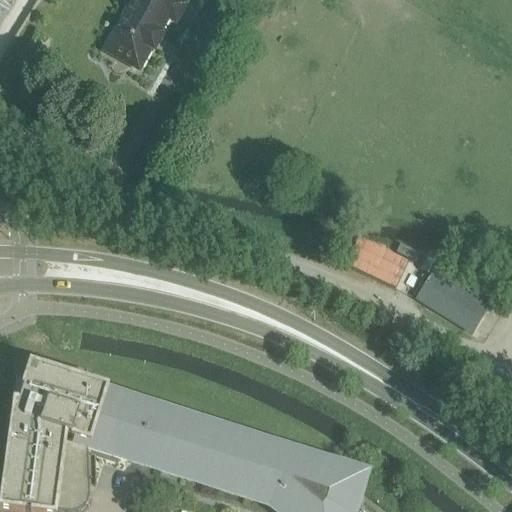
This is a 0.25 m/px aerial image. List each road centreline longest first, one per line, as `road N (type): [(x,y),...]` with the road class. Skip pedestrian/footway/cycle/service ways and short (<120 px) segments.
road 1 (unclassified): [(492,365),(311,272),(158,224),(104,197),(0,124)]
road 2 (primary): [(316,346),(301,328),(192,282),(111,262),(0,252)]
road 3 (primary): [(0,287),(128,295),(316,346)]
road 4 (primary): [(316,346),(511,480)]
